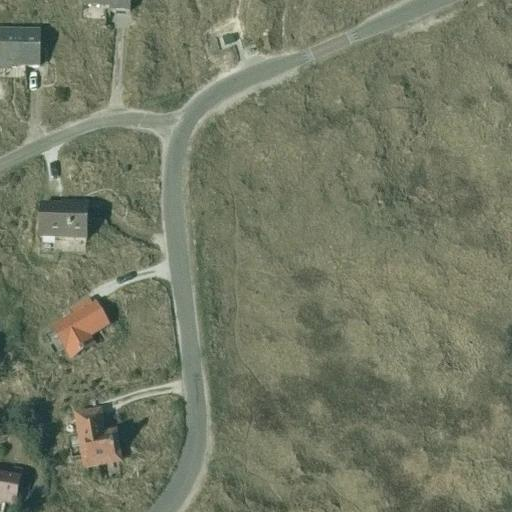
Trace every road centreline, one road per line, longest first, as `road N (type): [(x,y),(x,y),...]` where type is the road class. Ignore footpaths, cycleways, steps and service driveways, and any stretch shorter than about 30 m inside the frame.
road 1 (unclassified): [(163,511),(182,486),(196,424),(171,194),(180,135)]
road 2 (unclassified): [(180,135),(216,96),(440,0)]
road 3 (residential): [(0,166),(116,119),(180,135)]
